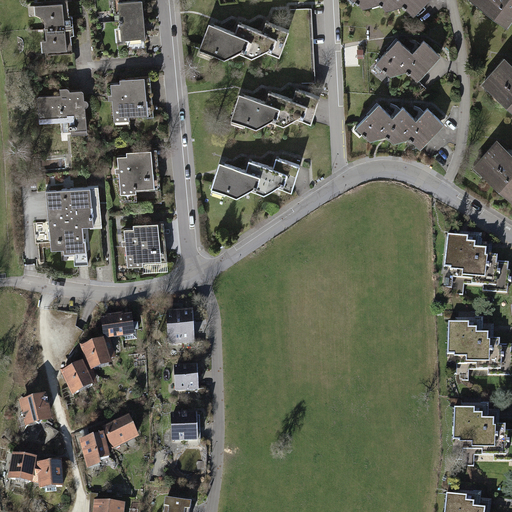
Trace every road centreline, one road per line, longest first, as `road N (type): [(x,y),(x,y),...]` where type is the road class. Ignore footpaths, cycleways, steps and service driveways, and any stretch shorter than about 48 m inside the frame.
road 1 (residential): [(201,275),(188,242),(165,0)]
road 2 (residential): [(210,511),(220,445),(213,311),(201,275)]
road 3 (residential): [(0,283),(139,293),(201,275)]
road 4 (residential): [(442,189),(459,159),(464,121),(452,0)]
road 5 (residential): [(345,178),(328,0)]
road 6 (residential): [(201,275),(345,178)]
